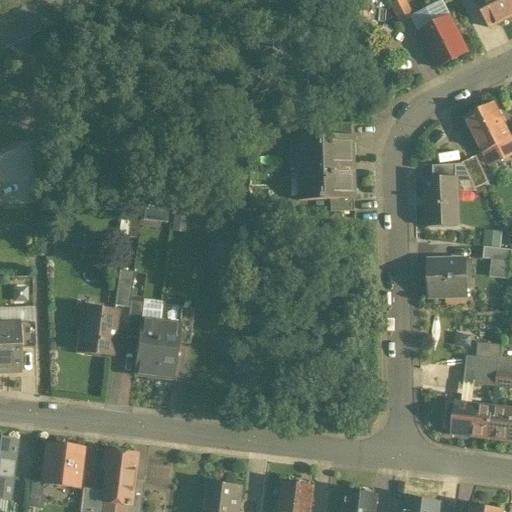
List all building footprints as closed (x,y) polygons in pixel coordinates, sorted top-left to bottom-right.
[(399,0),(394,2),(401,21),(414,16),(408,0),(399,0)] [(511,0),(475,0),(491,29),(511,18),(511,0)] [(449,20),(420,35),(438,70),(467,55),(449,20)] [(493,105),(465,119),(483,155),(507,143),(511,141),(493,105)] [(329,125),(329,137),(353,136),(353,124),(329,125)] [(329,137),(297,138),(299,202),(331,201),(355,200),(353,136),(329,137)] [(466,190),(489,181),(479,156),(456,165),(466,190)] [(456,178),(426,179),(428,228),(430,228),(430,224),(456,223),(456,227),(458,227),(456,178)] [(355,200),(331,201),(332,213),(355,212),(355,200)] [(145,209),(144,220),(170,220),(170,210),(145,209)] [(510,259),(511,248),(502,247),(504,231),(487,229),(484,257),(510,259)] [(511,278),(511,260),(493,259),(493,278),(511,278)] [(466,260),(429,262),(430,299),(467,297),(466,260)] [(118,304),(132,305),(134,271),(119,270),(118,304)] [(117,313),(84,309),(79,352),(111,356),(117,313)] [(160,323),(140,320),(133,376),(153,378),(160,323)] [(180,325),(160,323),(153,378),(173,381),(180,325)] [(20,324),(0,324),(0,373),(21,373),(20,324)] [(480,343),(479,354),(501,356),(502,344),(480,343)] [(495,400),(511,400),(511,356),(466,357),(466,397),(495,397),(495,400)] [(490,439),(494,407),(456,402),(451,435),(490,439)] [(511,408),(494,407),(490,439),(511,442),(511,408)] [(16,442),(0,440),(0,478),(11,480),(16,442)] [(82,451),(48,447),(43,486),(77,490),(82,451)] [(136,456),(107,452),(105,467),(108,472),(106,491),(103,511),(124,511),(125,505),(130,505),(136,456)] [(11,480),(0,478),(0,499),(9,500),(11,480)] [(21,502),(30,502),(31,480),(22,480),(21,502)] [(283,483),(279,511),(311,511),(314,487),(283,483)] [(236,511),(239,488),(209,485),(205,511),(236,511)] [(375,511),(377,496),(347,492),(344,511),(375,511)] [(436,511),(438,505),(407,501),(405,511),(436,511)]
